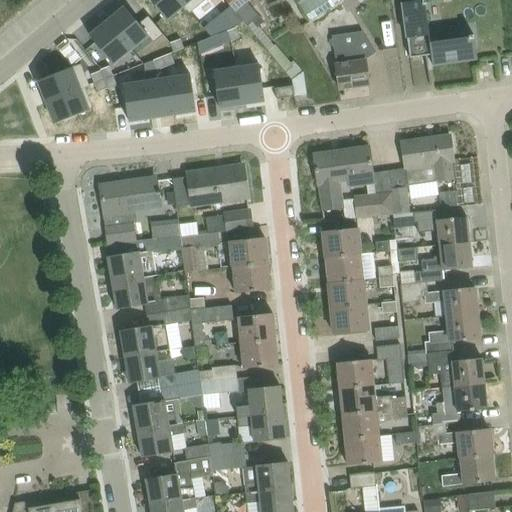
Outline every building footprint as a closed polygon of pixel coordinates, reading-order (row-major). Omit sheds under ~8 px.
[(185,5),(180,0),(151,0),(167,20),(185,5)] [(250,0),(224,0),(231,8),(237,14),(244,23),(247,27),(259,17),(248,3),(250,0)] [(304,0),(297,5),(309,23),(343,1),(342,0),(304,0)] [(469,36),(470,37),(430,43),(425,5),(427,5),(426,0),(423,0),(403,3),(411,58),(432,55),(433,65),(478,59),(475,35),(469,36)] [(126,7),(108,21),(131,50),(149,35),(126,7)] [(237,14),(230,19),(237,27),(244,23),(237,14)] [(164,35),(149,17),(140,24),(149,35),(155,42),(164,35)] [(114,64),(131,50),(108,21),(90,36),(114,64)] [(241,38),(237,27),(229,31),(233,41),(241,38)] [(225,44),(233,41),(229,31),(221,34),(225,44)] [(332,36),(334,48),(340,90),(370,85),(366,60),(376,54),(363,32),(332,36)] [(170,42),(174,52),(182,49),(179,39),(170,42)] [(166,56),(171,54),(174,52),(170,42),(162,45),(166,56)] [(171,54),(166,56),(163,57),(167,67),(175,64),(171,54)] [(167,67),(163,57),(155,60),(159,70),(167,67)] [(260,65),(237,68),(243,104),(265,101),(260,65)] [(105,80),(113,76),(109,66),(101,69),(102,71),(105,80)] [(47,102),(81,89),(73,68),(39,81),(47,102)] [(220,108),(243,104),(237,68),(215,72),(220,108)] [(105,80),(102,71),(92,75),(95,83),(105,80)] [(169,79),(174,115),(197,111),(191,75),(169,79)] [(105,80),(108,88),(109,90),(117,86),(113,76),(105,80)] [(174,115),(169,79),(147,82),(152,118),(174,115)] [(108,88),(105,80),(95,83),(98,92),(108,88)] [(152,118),(147,82),(124,85),(130,121),(152,118)] [(277,99),(295,96),(293,87),(276,90),(277,99)] [(81,89),(47,102),(56,124),(89,110),(81,89)] [(408,185),(453,178),(451,162),(455,161),(451,135),(402,142),(408,185)] [(349,189),(367,186),(375,184),(370,147),(315,155),(319,185),(323,211),(345,208),(342,183),(348,182),(349,189)] [(173,179),(177,208),(191,206),(191,209),(249,201),(248,197),(249,197),(244,166),(188,174),(189,177),(173,179)] [(137,223),(135,215),(135,210),(161,207),(157,179),(101,186),(106,218),(107,218),(109,227),(107,227),(110,243),(137,239),(134,223),(137,223)] [(392,189),(392,193),(395,215),(410,213),(407,188),(392,189)] [(439,192),(440,208),(457,206),(456,191),(439,192)] [(373,217),(395,215),(392,193),(377,194),(368,195),(352,197),(352,198),(354,219),(373,217)] [(209,235),(218,233),(227,232),(227,231),(253,227),(251,211),(250,211),(250,209),(224,214),(225,215),(207,218),(209,235)] [(439,231),(440,246),(470,243),(467,217),(418,223),(419,233),(439,231)] [(326,255),(361,251),(358,228),(324,232),(326,255)] [(218,233),(209,235),(181,238),(186,274),(200,272),(199,271),(196,248),(205,248),(220,246),(219,243),(218,233)] [(182,251),(181,238),(133,242),(135,254),(108,258),(113,283),(157,275),(155,263),(154,253),(182,251)] [(266,238),(233,241),(236,267),(269,264),(266,238)] [(390,252),(389,241),(384,241),(374,242),(375,253),(390,252)] [(416,274),(417,284),(427,283),(444,281),(443,271),(473,268),(470,243),(440,246),(442,259),(421,261),(423,273),(416,274)] [(418,260),(417,248),(396,250),(398,262),(418,260)] [(326,255),(329,282),(364,278),(361,251),(326,255)] [(269,264),(236,267),(239,293),(271,289),(269,264)] [(380,278),(394,276),(393,266),(379,267),(380,278)] [(148,303),(162,300),(159,284),(157,275),(113,283),(117,308),(148,303)] [(395,287),(394,276),(380,278),(381,288),(395,287)] [(329,282),(332,308),(367,305),(364,278),(329,282)] [(428,293),(427,283),(417,284),(402,285),(404,303),(420,302),(420,298),(426,297),(426,293),(428,293)] [(475,288),(428,293),(426,293),(426,297),(427,303),(446,301),(447,317),(478,314),(475,288)] [(165,300),(167,312),(190,308),(189,299),(189,296),(165,300)] [(191,311),(206,309),(204,297),(189,299),(190,308),(191,311)] [(396,301),(382,302),(383,314),(397,312),(396,301)] [(191,311),(192,324),(234,320),(232,305),(206,309),(191,311)] [(370,330),(367,305),(332,308),(334,334),(370,330)] [(190,308),(167,312),(170,325),(192,321),(191,311),(190,308)] [(243,341),(276,337),(274,313),(241,317),(243,341)] [(426,343),(427,354),(454,351),(453,340),(480,338),(478,314),(447,317),(449,330),(429,332),(430,342),(426,343)] [(121,332),(125,357),(170,349),(165,325),(152,327),(121,332)] [(400,339),(399,327),(375,328),(377,341),(400,339)] [(205,345),(204,334),(194,336),(195,346),(205,345)] [(243,341),(247,368),(279,365),(276,337),(243,341)] [(401,345),(378,347),(379,361),(402,358),(401,345)] [(171,360),(170,349),(125,357),(130,383),(158,378),(160,389),(201,383),(199,372),(198,370),(162,377),(159,362),(171,360)] [(455,361),(454,351),(427,354),(409,356),(410,368),(430,367),(430,375),(442,374),(444,388),(485,385),(482,358),(455,361)] [(337,363),(340,388),(375,384),(372,359),(337,363)] [(199,372),(201,383),(238,379),(236,366),(213,367),(213,371),(199,372)] [(405,383),(404,372),(390,373),(391,384),(405,383)] [(203,396),(220,394),(239,392),(238,379),(201,383),(203,396)] [(134,406),(138,431),(182,424),(177,400),(203,396),(201,383),(160,389),(162,401),(134,406)] [(340,388),(343,414),(377,410),(393,409),(408,408),(406,397),(393,398),(392,396),(376,398),(375,384),(340,388)] [(434,424),(446,423),(461,421),(460,412),(488,409),(485,385),(444,388),(445,403),(436,404),(437,413),(433,414),(434,424)] [(281,387),(265,388),(251,390),(253,401),(239,403),(240,416),(284,411),(281,387)] [(422,391),(413,392),(414,407),(423,406),(422,391)] [(409,418),(408,415),(408,408),(393,409),(395,419),(409,418)] [(200,420),(206,419),(207,419),(205,410),(198,411),(200,420)] [(346,441),(380,436),(377,410),(343,414),(346,441)] [(284,411),(240,416),(241,427),(255,425),(257,441),(287,438),(284,411)] [(447,433),(446,423),(434,424),(434,426),(413,428),(413,433),(416,432),(416,442),(437,440),(438,444),(459,442),(460,458),(493,455),(490,429),(447,433)] [(143,457),(174,451),(171,438),(184,435),(182,424),(138,431),(143,457)] [(416,432),(413,433),(395,434),(396,445),(416,444),(416,442),(416,432)] [(383,462),(380,436),(346,441),(348,465),(383,462)] [(208,445),(210,458),(222,457),(221,445),(221,442),(208,445)] [(244,443),(221,445),(222,457),(246,455),(244,443)] [(188,462),(210,458),(208,445),(186,448),(188,462)] [(223,470),(243,468),(247,468),(246,455),(222,457),(223,470)] [(495,481),(493,455),(460,458),(462,473),(441,475),(442,486),(495,481)] [(223,470),(222,457),(210,458),(212,472),(223,470)] [(196,497),(192,479),(213,475),(212,472),(210,458),(188,462),(175,464),(177,475),(147,480),(151,505),(196,497)] [(243,468),(246,493),(292,488),(289,463),(247,468),(243,468)] [(376,484),(376,474),(350,476),(352,489),(363,488),(377,487),(376,484)] [(217,495),(230,493),(229,486),(222,482),(215,483),(217,495)] [(380,511),(378,484),(376,484),(377,487),(363,488),(365,511),(380,511)] [(294,511),(292,488),(246,493),(247,503),(262,502),(263,511),(294,511)] [(56,511),(96,511),(92,490),(67,494),(68,502),(55,504),(56,511)] [(468,494),(469,511),(496,508),(495,491),(468,494)] [(152,511),(183,511),(184,510),(197,508),(196,497),(151,505),(152,511)] [(56,511),(55,504),(43,506),(41,499),(15,503),(13,511),(56,511)] [(426,500),(426,511),(441,511),(441,499),(426,500)]
